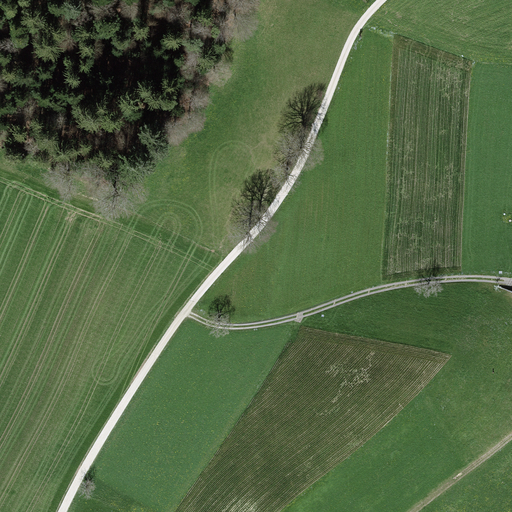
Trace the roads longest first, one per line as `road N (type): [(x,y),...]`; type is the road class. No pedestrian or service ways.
road 1 (track): [(186,311),(292,178),(346,48),(383,0)]
road 2 (track): [(511,281),(410,283),(239,327),(186,311)]
road 3 (track): [(62,511),(186,311)]
road 4 (track): [(413,511),(511,434)]
